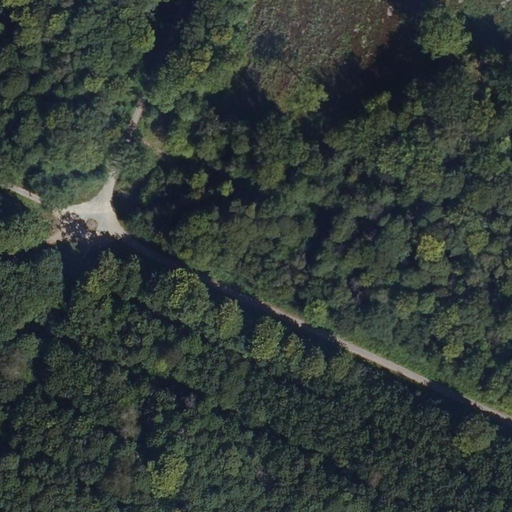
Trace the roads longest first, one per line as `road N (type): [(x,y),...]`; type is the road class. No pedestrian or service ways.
road 1 (track): [(91,226),(511,424)]
road 2 (track): [(185,0),(91,226)]
